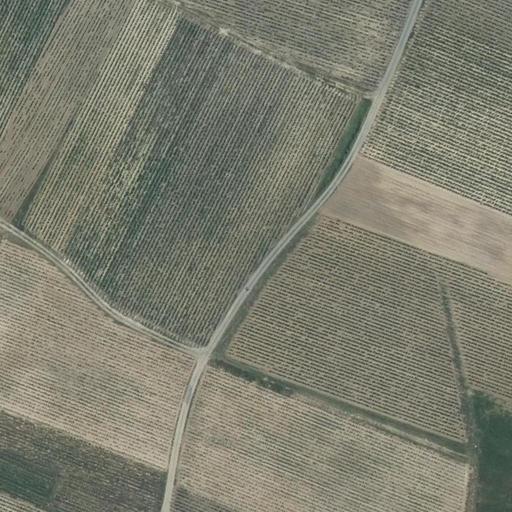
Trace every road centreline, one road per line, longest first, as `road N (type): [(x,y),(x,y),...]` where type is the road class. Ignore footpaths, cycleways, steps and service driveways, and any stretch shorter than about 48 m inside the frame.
road 1 (track): [(417,0),(358,151),(229,314),(203,359),(183,416),(166,511)]
road 2 (track): [(203,359),(104,311),(59,262),(0,222)]
